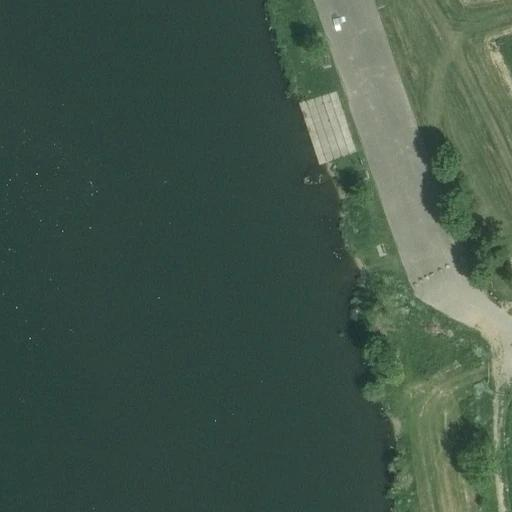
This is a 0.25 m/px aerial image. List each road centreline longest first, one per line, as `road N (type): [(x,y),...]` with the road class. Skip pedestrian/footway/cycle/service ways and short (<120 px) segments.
road 1 (track): [(426,0),(511,170)]
road 2 (track): [(427,146),(437,76),(451,45),(511,15)]
